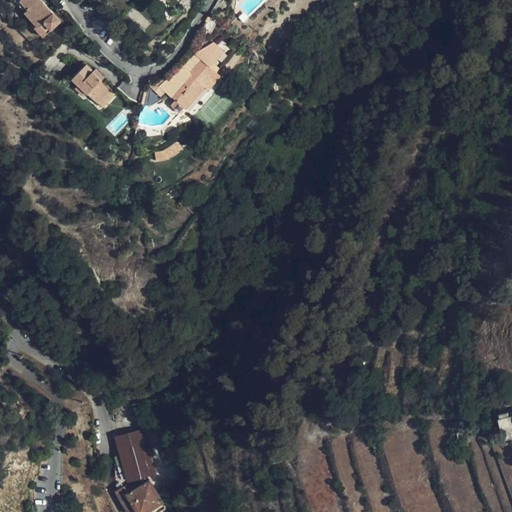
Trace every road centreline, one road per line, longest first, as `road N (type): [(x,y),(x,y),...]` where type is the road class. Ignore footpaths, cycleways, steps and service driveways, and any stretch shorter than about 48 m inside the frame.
road 1 (residential): [(120,511),(106,484),(106,426),(96,390),(22,334)]
road 2 (residential): [(70,0),(131,70),(169,63),(211,0)]
road 3 (residential): [(22,334),(11,347),(16,362),(61,405),(49,511)]
